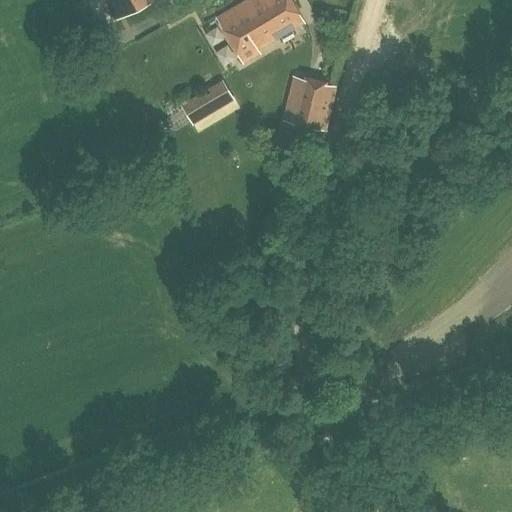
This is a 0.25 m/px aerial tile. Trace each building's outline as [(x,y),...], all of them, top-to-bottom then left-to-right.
[(101,0),(113,22),(153,0),(152,0),(101,0)] [(304,21),(291,0),(247,0),(217,18),(242,61),(259,51),(257,48),(304,21)] [(325,129),(335,87),(294,77),(284,119),(325,129)] [(185,126),(233,98),(222,79),(174,106),(185,126)] [(360,384),(354,369),(344,373),(349,389),(360,384)]
